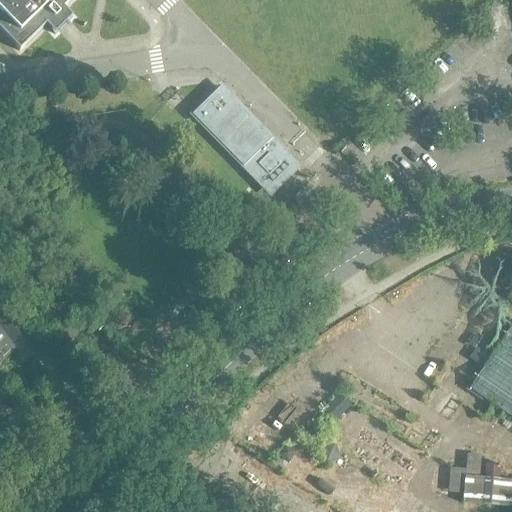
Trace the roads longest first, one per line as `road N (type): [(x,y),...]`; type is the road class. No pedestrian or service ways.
road 1 (residential): [(133,382),(340,180)]
road 2 (tertiary): [(378,243),(324,276),(172,419)]
road 3 (unknown): [(494,78),(443,88),(340,180)]
road 4 (residential): [(0,505),(133,382)]
road 5 (tertiary): [(511,201),(378,243)]
road 6 (tertiary): [(172,419),(71,511)]
